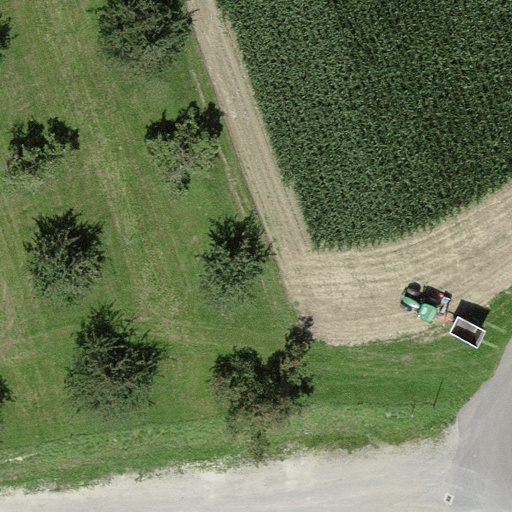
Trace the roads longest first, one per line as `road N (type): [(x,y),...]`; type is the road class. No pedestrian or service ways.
road 1 (track): [(6,511),(144,497),(329,511)]
road 2 (residential): [(511,386),(501,413),(497,472),(507,511)]
